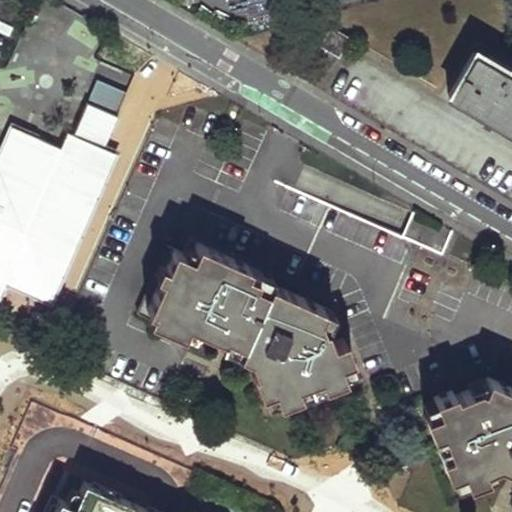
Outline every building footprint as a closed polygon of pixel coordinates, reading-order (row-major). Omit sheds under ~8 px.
[(339,55),(349,37),(332,27),(321,45),(339,55)] [(511,66),(506,63),(503,68),(473,51),(449,94),(511,131),(511,66)] [(87,96),(121,109),(134,76),(101,62),(87,96)] [(104,147),(119,115),(89,101),(74,133),(69,130),(60,147),(14,126),(0,155),(0,293),(5,282),(17,286),(21,277),(19,270),(31,265),(40,281),(34,293),(54,301),(117,153),(104,147)] [(193,257),(170,246),(140,313),(185,334),(191,323),(203,328),(227,339),(233,325),(250,333),(240,354),(254,359),(258,369),(253,371),(259,389),(262,389),(273,385),(279,399),(279,401),(300,393),(296,383),(320,375),(323,385),(344,378),(344,375),(338,361),(350,356),(351,355),(344,336),(333,340),(329,327),(324,327),(321,317),(327,306),(273,281),(264,301),(250,296),(256,284),(225,271),(233,256),(199,242),(193,257)] [(275,275),(233,256),(225,271),(256,284),(250,296),(264,301),(273,281),(275,275)] [(40,281),(31,265),(19,270),(21,277),(17,286),(34,293),(40,281)] [(336,310),(327,306),(321,317),(324,327),(329,327),(336,310)] [(191,323),(185,334),(198,339),(203,328),(191,323)] [(233,325),(227,339),(223,346),(240,354),(250,333),(233,325)] [(338,361),(344,375),(355,371),(350,356),(338,361)] [(511,380),(492,371),(491,374),(487,383),(481,381),(472,384),(458,388),(457,382),(437,388),(438,391),(442,404),(431,408),(428,409),(435,428),(448,424),(455,445),(442,449),(449,469),(453,467),(465,463),(469,474),(470,477),(488,471),(485,461),(501,456),(511,461),(511,380)] [(488,373),(471,378),(472,384),(481,381),(487,383),(491,374),(488,373)] [(296,383),(300,393),(323,385),(320,375),(296,383)] [(273,385),(262,389),(267,403),(279,399),(273,385)] [(442,404),(438,391),(426,395),(431,408),(442,404)] [(448,424),(435,428),(442,449),(455,445),(448,424)] [(465,463),(453,467),(457,478),(469,474),(465,463)] [(154,511),(88,483),(79,504),(56,495),(48,511),(88,511),(89,511),(92,511),(154,511)]
